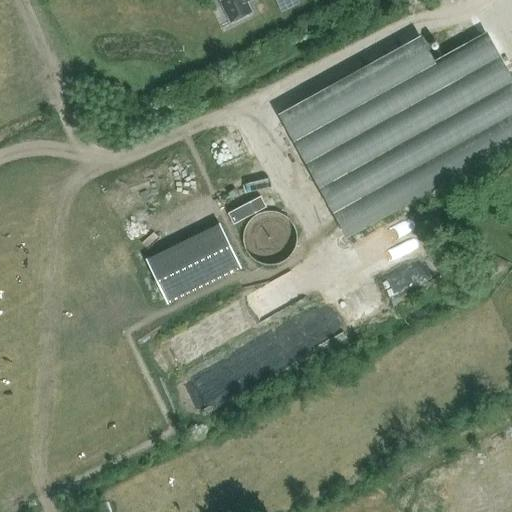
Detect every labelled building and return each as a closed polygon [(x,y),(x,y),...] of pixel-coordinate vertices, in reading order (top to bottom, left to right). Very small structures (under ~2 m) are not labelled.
[(248,4),(254,1),(253,0),(224,0),(221,2),(232,25),(253,14),(248,4)] [(437,66),(421,38),(280,115),(346,235),(511,143),(511,79),(489,37),(437,66)] [(267,208),(261,198),(229,215),(235,225),(267,208)] [(248,224),(246,229),(244,233),(244,237),(243,242),(244,246),(245,251),(248,255),(251,259),(255,262),(259,264),(264,265),(268,266),(273,266),(278,265),(282,264),(286,261),(290,258),(293,254),(295,250),(296,246),(297,241),(297,237),(296,232),(295,227),(292,223),(289,220),(285,217),(281,215),(277,213),(272,212),(267,213),(263,214),(258,215),(254,218),(251,221),(248,224)] [(229,229),(210,239),(220,257),(238,247),(229,229)]
